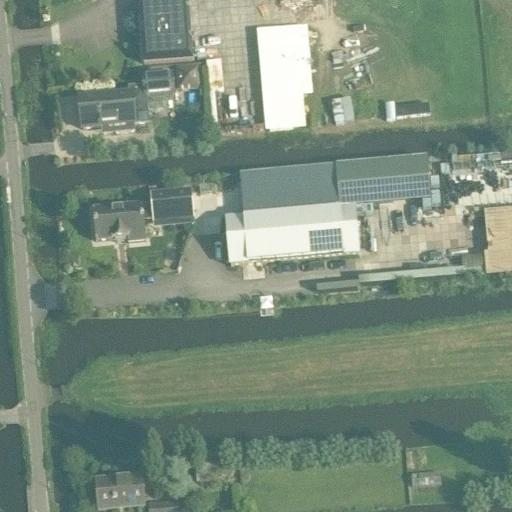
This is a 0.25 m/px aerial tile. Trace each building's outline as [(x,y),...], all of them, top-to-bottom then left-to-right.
[(187,0),(155,0),(141,1),(139,1),(143,66),(192,63),(187,0)] [(257,33),(258,42),(266,135),(305,130),(303,99),(312,98),(310,71),(307,38),(306,29),(257,33)] [(200,68),(175,70),(177,95),(202,93),(200,68)] [(128,93),(77,99),(79,127),(80,133),(101,131),(115,130),(116,138),(135,136),(135,129),(149,127),(146,101),(173,98),(171,74),(142,77),(143,88),(130,89),(128,90),(128,93)] [(428,163),(375,168),(379,208),(432,203),(428,163)] [(364,169),(337,171),(339,196),(340,212),(355,211),(379,209),(379,208),(375,168),(364,169)] [(337,171),(241,180),(244,220),(340,212),(339,196),(337,171)] [(142,208),(93,212),(96,244),(128,241),(128,245),(146,244),(144,223),(154,222),(154,225),(193,221),(190,193),(151,197),(153,208),(143,209),(142,208)] [(244,220),(227,222),(231,269),(359,258),(355,211),(340,212),(244,220)] [(483,259),(461,261),(462,272),(463,280),(485,278),(483,259)] [(198,485),(220,484),(219,467),(197,468),(198,485)] [(247,470),(240,471),(241,483),(248,482),(247,470)] [(98,511),(112,511),(145,509),(143,481),(97,485),(98,511)]
